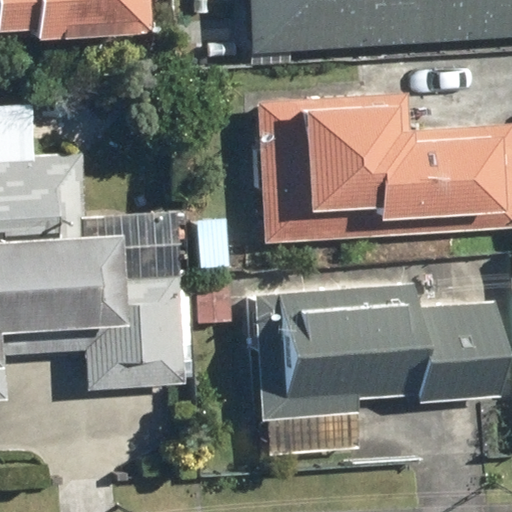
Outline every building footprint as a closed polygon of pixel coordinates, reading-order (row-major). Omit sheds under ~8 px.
[(0,0),(0,39),(130,34),(128,0),(0,0)] [(511,0),(227,0),(229,52),(511,41),(511,0)] [(250,243),(281,244),(281,231),(511,233),(511,126),(391,125),(391,98),(244,97),(243,136),(251,136),(250,243)] [(97,233),(71,235),(64,123),(0,127),(0,403),(6,403),(1,329),(82,324),(86,388),(183,381),(177,280),(100,285),(97,233)] [(511,253),(502,254),(505,327),(511,327),(511,253)] [(259,430),(260,458),(354,454),(351,395),(491,389),(487,297),(403,301),(402,279),(239,286),(245,430),(259,430)]
